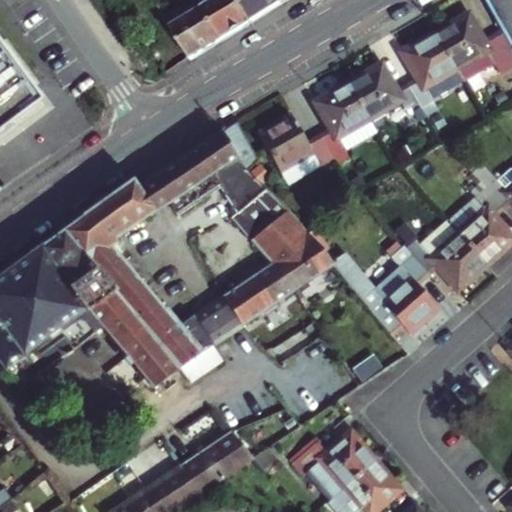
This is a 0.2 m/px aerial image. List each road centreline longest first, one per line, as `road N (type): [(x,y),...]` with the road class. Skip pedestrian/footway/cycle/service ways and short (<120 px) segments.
road 1 (residential): [(0,390),(79,499),(202,405)]
road 2 (residential): [(468,511),(404,435),(399,399),(511,294)]
road 3 (secondary): [(148,130),(371,0)]
road 4 (secondary): [(0,230),(148,130)]
road 5 (residential): [(148,130),(58,0)]
